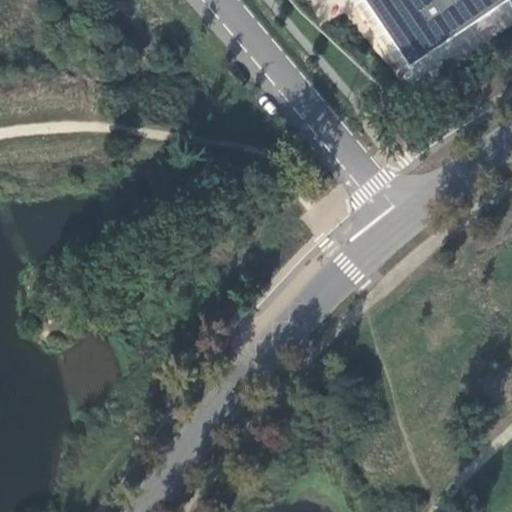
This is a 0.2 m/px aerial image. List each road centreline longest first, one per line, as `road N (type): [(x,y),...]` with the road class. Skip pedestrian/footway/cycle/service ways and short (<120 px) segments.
road 1 (tertiary): [(415,219),(276,346),(147,511)]
road 2 (unclassified): [(217,0),(415,219)]
road 3 (tertiary): [(511,144),(415,219)]
